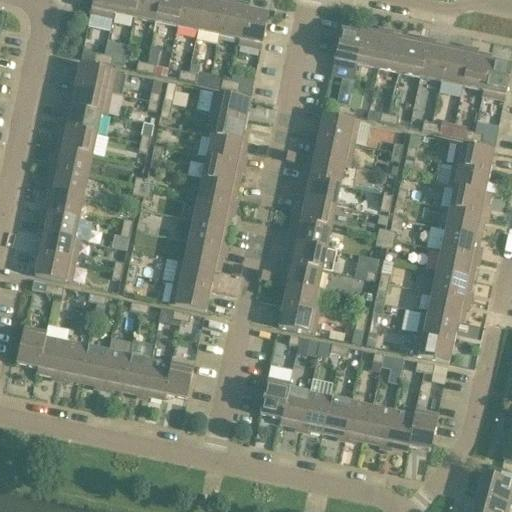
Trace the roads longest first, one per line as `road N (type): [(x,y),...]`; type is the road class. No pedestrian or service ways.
road 1 (residential): [(213,465),(259,233)]
road 2 (residential): [(0,232),(45,14)]
road 3 (residential): [(213,465),(0,417)]
road 4 (residential): [(267,200),(307,0)]
road 5 (residential): [(409,511),(213,465)]
road 6 (residential): [(409,511),(458,472),(491,339)]
